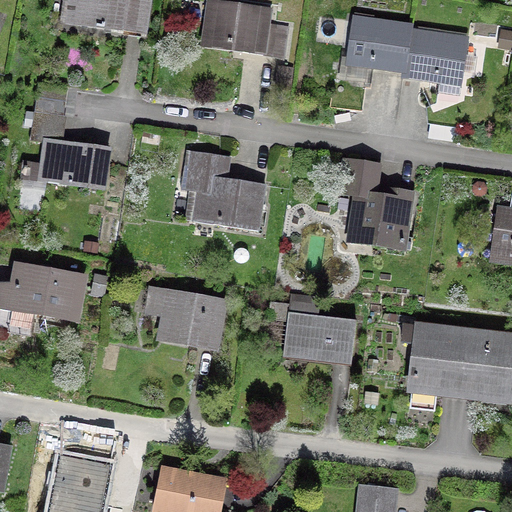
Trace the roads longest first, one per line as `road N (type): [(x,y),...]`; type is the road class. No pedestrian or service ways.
road 1 (residential): [(511,472),(0,404)]
road 2 (residential): [(511,165),(86,105)]
